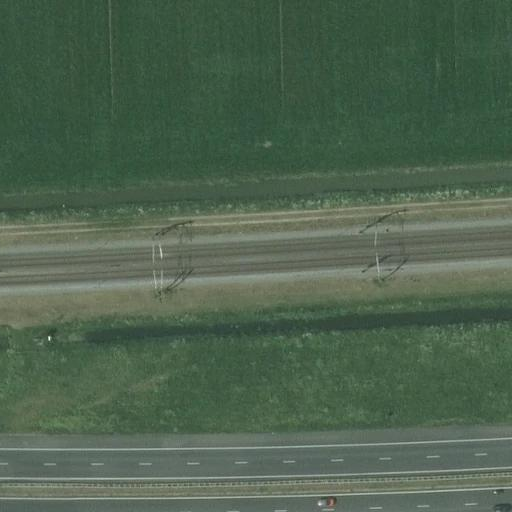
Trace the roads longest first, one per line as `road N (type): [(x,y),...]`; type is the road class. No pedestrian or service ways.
road 1 (motorway): [(511,441),(0,463)]
road 2 (motorway): [(139,511),(511,498)]
